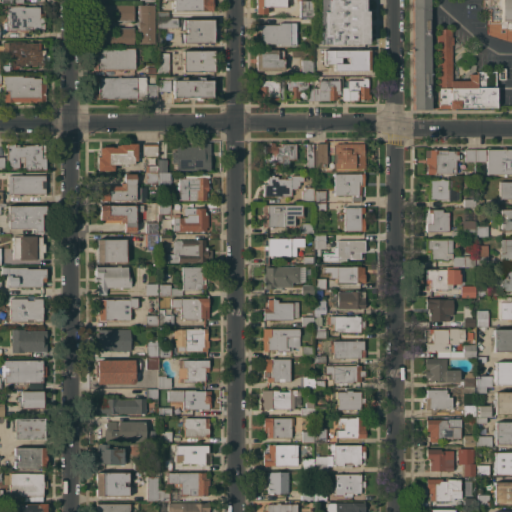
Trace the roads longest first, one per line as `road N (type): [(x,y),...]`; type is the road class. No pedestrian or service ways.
road 1 (residential): [(511,127),(0,122)]
road 2 (residential): [(233,511),(232,0)]
road 3 (residential): [(68,511),(67,0)]
road 4 (residential): [(393,511),(393,125)]
road 5 (residential): [(393,125),(392,0)]
